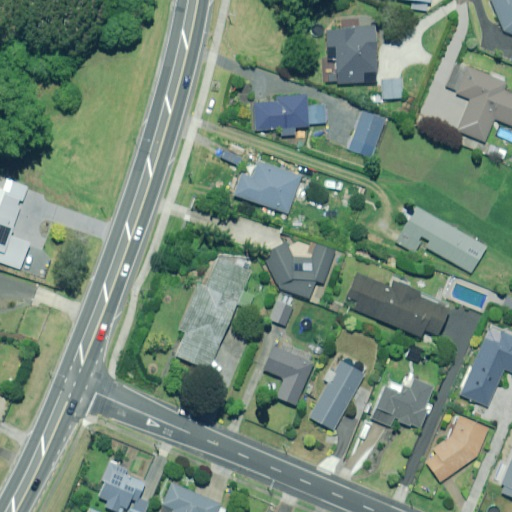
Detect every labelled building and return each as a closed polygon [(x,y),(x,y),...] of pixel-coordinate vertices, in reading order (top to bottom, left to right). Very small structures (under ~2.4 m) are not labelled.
[(414,0),(413,8),(425,9),(426,2),(429,2),(429,0),(414,0)] [(511,35),(511,55),(509,62),(511,62),(511,0),(491,0),(490,0),(503,32),(511,35)] [(335,60),(336,85),(377,83),(374,26),(342,27),(342,31),(326,31),(328,60),(335,60)] [(457,131),(484,142),(493,120),(511,127),(511,94),(503,91),(507,83),(467,67),(455,95),(469,101),(457,131)] [(401,78),(381,79),(382,100),(403,99),(401,78)] [(253,105),(255,131),(281,129),(281,136),(295,135),(294,129),(308,128),(308,125),(328,124),(326,103),(307,105),(307,96),(276,98),(276,103),(253,105)] [(362,110),(349,150),(374,158),(387,118),(362,110)] [(452,125),(434,120),(431,128),(449,134),(452,125)] [(508,152),(492,144),(487,155),(503,162),(508,152)] [(217,168),(220,160),(205,155),(199,177),(206,179),(210,166),(217,168)] [(240,175),(233,197),(288,215),(300,178),(256,163),(251,179),(240,175)] [(347,196),(311,184),(308,194),(344,206),(347,196)] [(0,264),(21,271),(30,244),(10,237),(20,208),(17,207),(20,197),(0,190),(0,264)] [(414,208),(394,242),(414,254),(419,245),(470,274),(485,249),(414,208)] [(292,258),(284,242),(260,255),(278,290),(308,300),(314,283),(323,286),(335,252),(314,245),(309,259),(292,258)] [(174,357),(206,371),(248,273),(217,259),(204,289),(196,285),(177,332),(184,335),(174,357)] [(435,338),(447,311),(417,298),(419,294),(391,282),(388,288),(355,274),(344,298),(355,303),(352,311),(419,339),(422,332),(435,338)] [(268,321),(284,327),(293,307),(289,306),(292,299),(279,294),(268,321)] [(511,310),(511,297),(506,296),(502,308),(511,311),(511,310)] [(460,395),(487,407),(502,370),(511,373),(511,338),(499,333),(495,344),(483,339),(460,395)] [(276,400),(295,408),(313,365),(309,363),(312,356),(282,344),(279,350),(272,347),(262,371),(284,380),(276,400)] [(308,419),(333,432),(364,375),(339,362),(308,419)] [(383,389),(370,420),(390,428),(393,420),(397,421),(396,423),(409,428),(410,426),(419,429),(426,412),(423,411),(432,388),(412,380),(409,389),(401,386),(398,395),(383,389)] [(488,430),(458,418),(451,437),(431,450),(435,456),(425,463),(440,484),(477,458),(488,430)] [(511,455),(499,486),(503,488),(500,495),(511,499),(511,455)] [(185,467),(169,461),(164,474),(179,480),(185,467)] [(126,471),(108,463),(100,483),(103,484),(96,500),(106,504),(104,509),(112,511),(116,511),(118,508),(125,511),(130,501),(136,504),(144,485),(124,476),(126,471)] [(217,511),(221,505),(171,484),(161,507),(173,511),(172,511),(217,511)]
